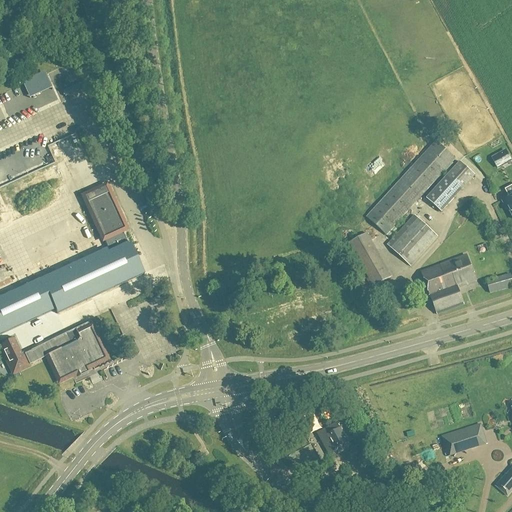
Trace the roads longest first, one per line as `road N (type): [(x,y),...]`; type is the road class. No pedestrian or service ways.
road 1 (tertiary): [(207,341),(185,279),(149,0)]
road 2 (secondary): [(305,373),(511,317)]
road 3 (secondary): [(41,511),(108,430),(136,412)]
